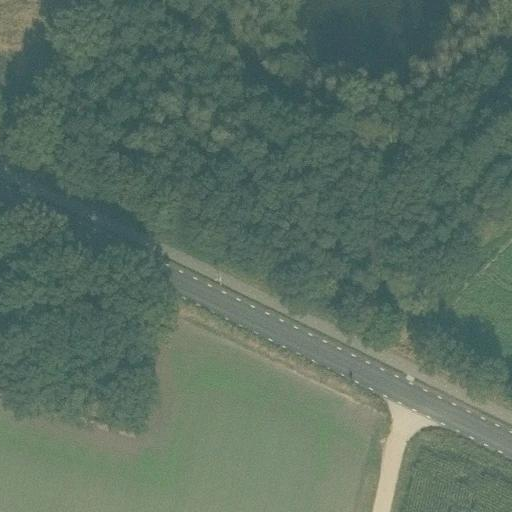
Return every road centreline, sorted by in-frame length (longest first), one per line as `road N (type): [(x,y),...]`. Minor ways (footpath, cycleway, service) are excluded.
road 1 (secondary): [(511,445),(0,198)]
road 2 (track): [(383,511),(425,377)]
